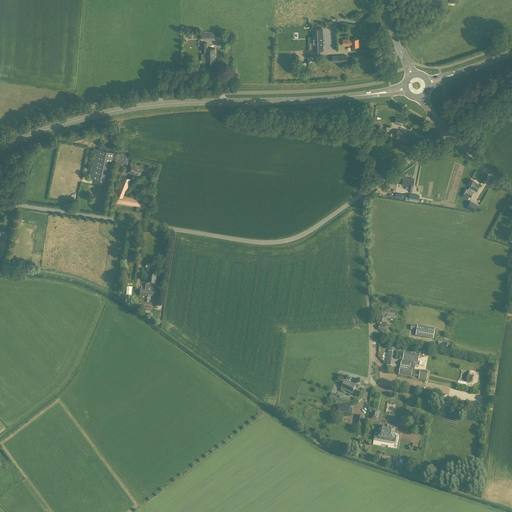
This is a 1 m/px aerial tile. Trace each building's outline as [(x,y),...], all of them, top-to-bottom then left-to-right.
[(322,36),(322,33),(322,32),(322,29),(312,29),(313,37),(314,37),(314,49),(323,49),(323,43),(322,43),(322,40),(322,36)] [(201,42),(201,52),(206,52),(207,62),(215,62),(215,54),(215,49),(208,49),(208,42),(201,42)] [(395,139),(407,142),(409,133),(397,130),(395,139)] [(391,148),(377,144),(376,149),(385,151),(384,153),(389,154),(391,148)] [(111,165),(113,152),(94,148),(88,178),(92,179),(107,182),(108,175),(112,176),(114,166),(111,165)] [(116,161),(127,164),(129,156),(122,153),(122,155),(118,153),(116,161)] [(148,172),(149,169),(130,163),(128,172),(139,176),(141,170),(148,172)] [(122,197),(129,178),(121,175),(113,194),(112,202),(146,207),(147,199),(137,198),(137,200),(122,197)] [(412,191),(414,180),(403,178),(402,185),(409,186),(408,190),(412,191)] [(473,180),(470,186),(468,190),(467,189),(464,193),(465,194),(464,196),(466,197),(467,195),(471,197),(473,193),(471,191),(473,188),(476,190),(479,184),(473,180)] [(410,194),(408,201),(418,202),(419,195),(410,194)] [(477,205),(470,201),(466,208),(473,212),(477,205)] [(148,277),(147,284),(149,285),(149,289),(148,291),(140,290),(139,296),(153,298),(153,293),(157,294),(158,285),(154,285),(156,278),(148,277)] [(379,323),(382,323),(382,326),(379,326),(378,330),(384,332),(384,331),(387,332),(387,328),(385,327),(386,323),(384,323),(385,319),(394,321),(395,313),(389,312),(389,311),(382,310),(380,318),(379,323)] [(436,339),(437,331),(421,327),(419,336),(436,339)] [(417,364),(419,356),(415,355),(415,354),(404,352),(402,362),(401,361),(399,375),(411,378),(412,375),(414,376),(413,376),(417,377),(417,376),(419,376),(418,379),(426,381),(426,378),(428,372),(417,370),(417,371),(414,370),(415,363),(417,364)] [(341,389),(352,394),(355,386),(348,383),(348,384),(344,382),(341,389)] [(351,404),(337,406),(338,415),(341,414),(341,415),(352,414),(351,404)] [(380,427),(379,438),(384,439),(393,440),(395,430),(390,429),(386,428),(380,427)]
